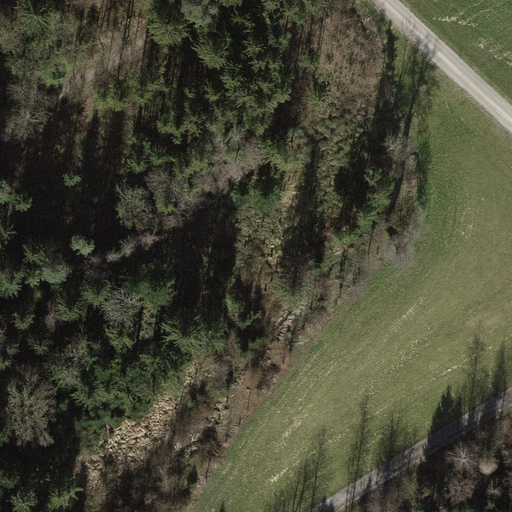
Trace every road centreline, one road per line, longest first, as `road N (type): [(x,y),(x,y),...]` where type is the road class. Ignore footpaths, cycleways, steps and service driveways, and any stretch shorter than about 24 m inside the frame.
road 1 (track): [(0,140),(225,0)]
road 2 (unclassified): [(325,511),(511,398)]
road 3 (unclassified): [(511,118),(381,0)]
